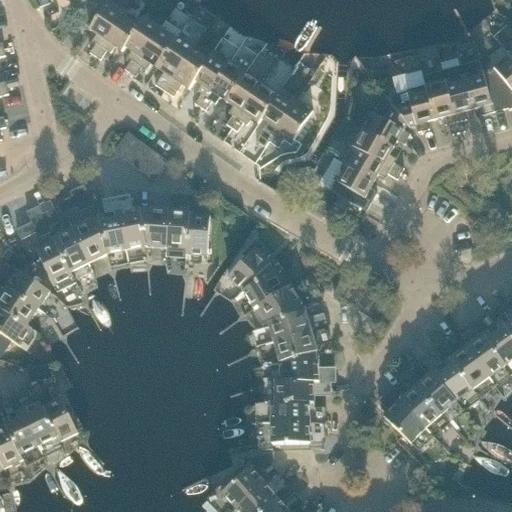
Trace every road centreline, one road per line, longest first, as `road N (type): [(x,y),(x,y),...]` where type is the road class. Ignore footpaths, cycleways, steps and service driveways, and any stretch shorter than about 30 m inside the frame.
road 1 (residential): [(373,266),(121,102)]
road 2 (residential): [(373,266),(437,159),(511,139)]
road 3 (residential): [(356,454),(365,382),(420,290)]
